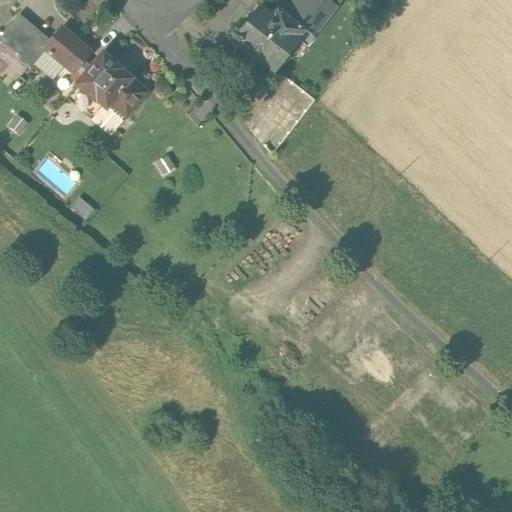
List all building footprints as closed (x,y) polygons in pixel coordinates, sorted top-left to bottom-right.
[(328,0),(291,0),(282,12),(313,37),(337,7),(328,0)] [(270,17),(258,8),(239,32),(233,33),(235,44),(238,43),(254,56),(255,55),(274,71),(298,40),(306,47),(313,37),(282,12),(277,9),(270,17)] [(49,43),(19,17),(1,39),(31,65),(44,49),(44,48),(49,43)] [(89,52),(61,28),(49,43),(44,48),(44,49),(48,52),(43,57),(46,59),(50,54),(72,72),(75,69),(84,77),(90,68),(82,61),(89,52)] [(119,69),(102,55),(90,68),(84,77),(77,84),(94,99),(95,98),(106,107),(110,101),(126,115),(144,93),(128,80),(129,79),(118,70),(119,69)]
